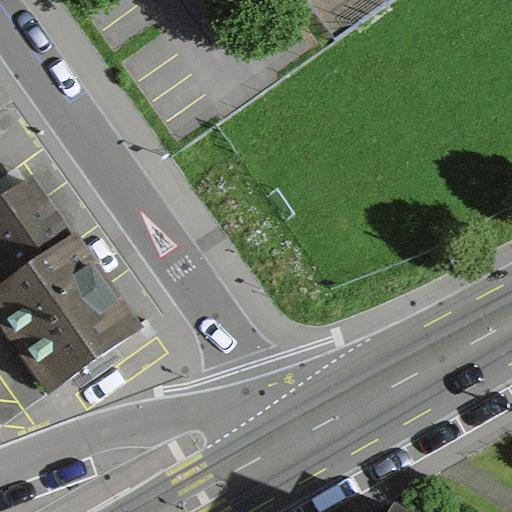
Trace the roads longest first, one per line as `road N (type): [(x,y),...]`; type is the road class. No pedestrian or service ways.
road 1 (residential): [(11,0),(322,432)]
road 2 (secondary): [(322,432),(511,323)]
road 3 (secondary): [(180,511),(322,432)]
